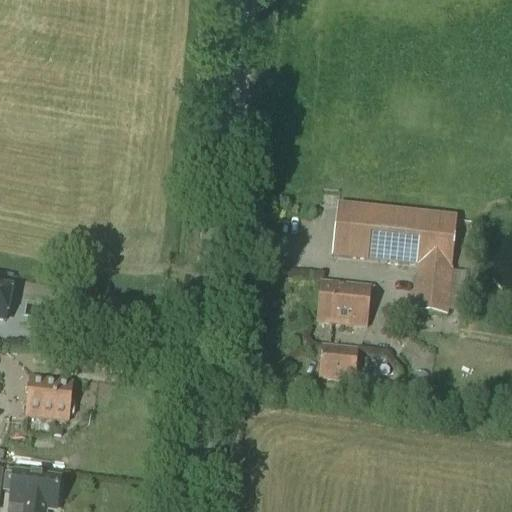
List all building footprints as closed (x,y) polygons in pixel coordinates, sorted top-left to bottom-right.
[(454,246),(456,219),(336,207),(331,259),(416,268),(411,317),(446,321),(451,272),(455,272),(456,262),(451,261),(453,246),(454,246)] [(366,329),(370,290),(319,285),(315,324),(366,329)] [(0,322),(5,323),(10,292),(0,289),(0,322)] [(355,384),(358,350),(320,348),(318,381),(355,384)] [(67,425),(71,384),(29,380),(25,420),(67,425)] [(393,416),(396,389),(373,386),(370,413),(393,416)] [(5,476),(2,494),(13,496),(12,505),(11,511),(43,511),(44,510),(53,511),(54,498),(57,499),(59,484),(56,484),(56,483),(16,477),(5,476)]
